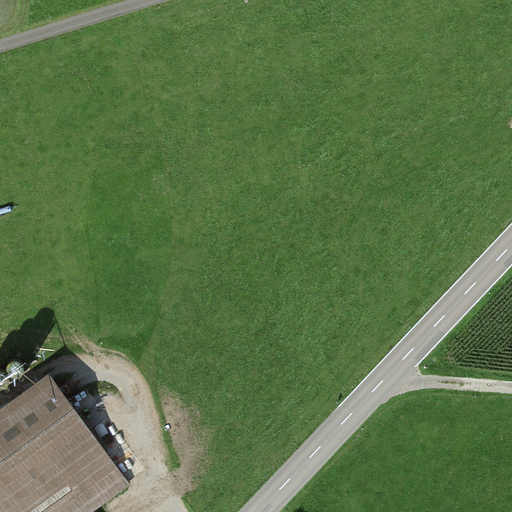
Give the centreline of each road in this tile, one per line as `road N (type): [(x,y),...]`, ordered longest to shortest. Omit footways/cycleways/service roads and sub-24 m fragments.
road 1 (tertiary): [(395,369),(260,511)]
road 2 (tertiary): [(395,369),(511,245)]
road 3 (unclassified): [(0,46),(149,0)]
road 4 (track): [(395,369),(411,382),(511,389)]
